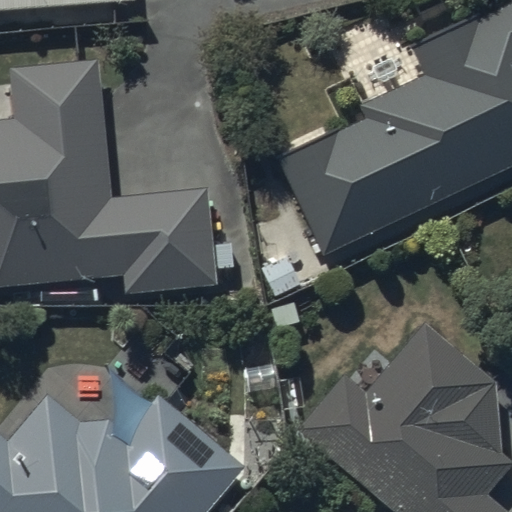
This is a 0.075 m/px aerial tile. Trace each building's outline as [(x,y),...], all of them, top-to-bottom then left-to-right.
[(0,0),(0,28),(135,18),(133,0),(0,0)] [(277,173),(321,268),(511,180),(511,16),(409,64),(422,92),(361,120),(366,132),(277,173)] [(0,301),(122,291),(124,309),(214,301),(206,204),(109,212),(98,77),(9,85),(13,133),(0,134),(0,301)] [(342,394),(298,447),(376,511),(487,511),(484,509),(497,494),(496,430),(485,400),(422,348),(367,414),(342,394)] [(4,459),(0,456),(0,511),(218,511),(243,483),(157,411),(125,448),(109,435),(77,438),(45,412),(4,459)]
